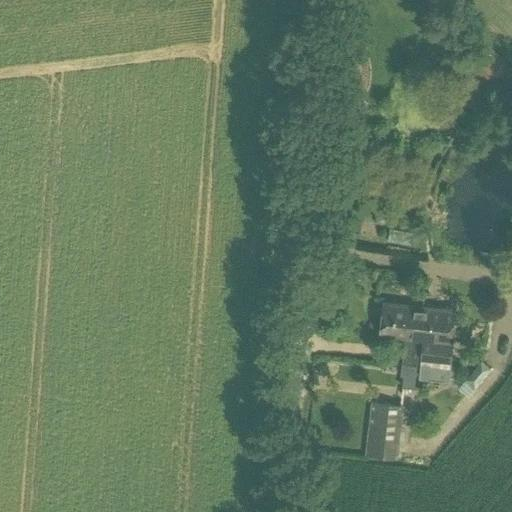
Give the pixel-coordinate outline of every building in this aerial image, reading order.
[(485,83),(489,79),(505,59),(481,38),(461,62),(485,83)] [(511,86),(511,70),(506,65),(498,74),(511,86)] [(452,363),(454,341),(453,341),(456,310),(385,303),(382,333),(423,338),(421,360),(452,363)] [(465,380),(476,389),(492,369),(488,366),(481,360),(465,380)] [(398,459),(405,404),(372,400),(365,455),(398,459)]
